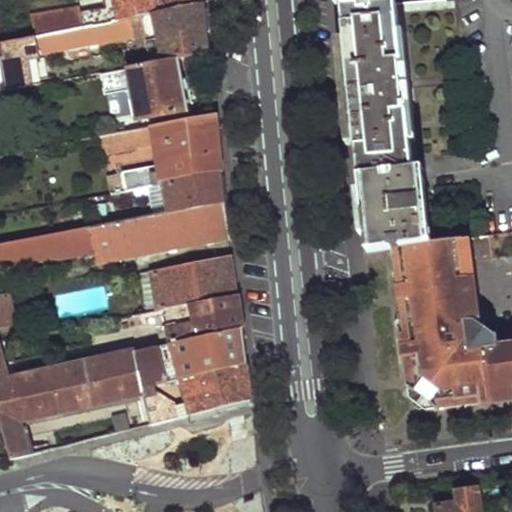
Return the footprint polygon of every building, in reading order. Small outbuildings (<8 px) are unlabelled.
[(116,0),(118,10),(120,19),(205,3),(204,0),(116,0)] [(342,0),(344,8),(383,5),(382,0),(342,0)] [(205,3),(120,19),(47,32),(35,35),(39,55),(44,54),(160,32),(166,61),(179,59),(211,53),(208,25),(205,3)] [(354,107),(361,176),(415,170),(398,4),(383,5),(344,8),(354,107)] [(118,10),(67,21),(67,17),(45,22),(47,32),(120,19),(118,10)] [(0,56),(6,92),(50,83),(44,54),(39,55),(35,35),(0,40),(0,56)] [(166,61),(130,68),(139,120),(188,110),(179,59),(166,61)] [(218,114),(153,127),(156,142),(160,165),(124,172),(128,191),(164,184),(224,172),(221,142),(218,114)] [(156,142),(153,127),(102,137),(105,152),(156,142)] [(396,248),(432,243),(424,169),(415,170),(361,176),(363,193),(367,240),(369,251),(396,248)] [(224,172),(164,184),(170,213),(226,202),(225,190),(224,172)] [(170,213),(0,246),(0,271),(97,253),(99,265),(231,239),(228,221),(226,202),(170,213)] [(408,334),(403,335),(404,346),(409,385),(441,409),(511,398),(511,334),(491,337),(490,333),(484,334),(481,321),(477,322),(470,273),(467,273),(461,239),(432,243),(396,248),(404,308),(408,334)] [(233,255),(140,273),(147,313),(238,295),(233,255)] [(10,294),(0,296),(0,326),(16,323),(10,294)] [(147,313),(88,324),(90,332),(155,320),(159,346),(170,343),(243,329),(240,310),(238,295),(147,313)] [(408,334),(404,308),(399,309),(403,335),(408,334)] [(243,329),(170,343),(180,380),(186,378),(247,364),(245,348),(243,329)] [(135,351),(9,379),(0,343),(0,420),(12,461),(23,458),(78,444),(76,435),(24,448),(17,421),(144,392),(142,382),(135,351)] [(159,346),(135,351),(142,382),(166,377),(159,346)] [(247,364),(186,378),(192,401),(149,412),(152,425),(252,399),(250,382),(247,364)] [(441,409),(409,385),(410,397),(428,410),(441,409)] [(439,508),(439,511),(482,511),(479,490),(458,493),(459,505),(439,508)]
